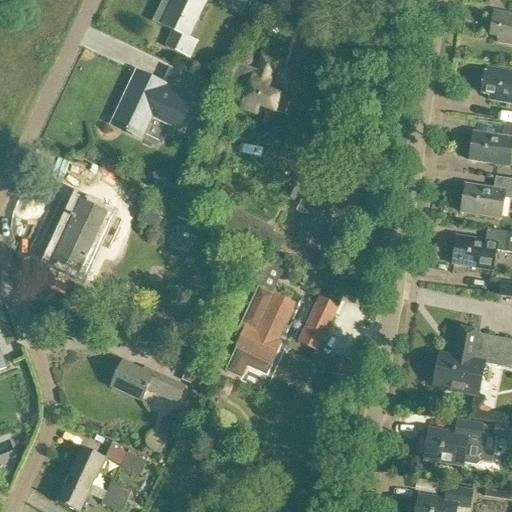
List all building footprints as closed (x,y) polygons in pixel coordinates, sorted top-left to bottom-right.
[(207,2),(203,0),(173,0),(160,28),(174,35),(167,50),(191,61),(198,44),(189,40),(207,2)] [(234,0),(222,0),(219,6),(241,16),(246,5),(234,0)] [(511,15),(497,13),(496,18),(493,18),(490,37),(498,38),(497,44),(511,46),(511,15)] [(276,64),(261,59),(256,72),(237,65),(234,74),(226,93),(246,100),(242,111),(255,116),(258,107),(275,113),(284,116),(290,101),(281,97),(266,91),(276,64)] [(511,106),(511,74),(486,69),(485,75),(485,74),(481,95),(489,96),(488,102),(511,106)] [(110,127),(123,133),(143,142),(154,120),(180,132),(193,105),(197,107),(206,87),(170,70),(163,85),(135,72),(110,127)] [(511,169),(511,128),(504,127),(502,139),(473,134),(469,162),(511,169)] [(280,158),(310,169),(313,160),(283,149),(280,158)] [(102,248),(95,245),(108,217),(102,214),(114,189),(82,173),(76,186),(87,191),(54,263),(53,262),(80,275),(87,262),(99,263),(102,248)] [(170,176),(154,180),(157,192),(173,189),(170,176)] [(504,200),(511,201),(511,181),(495,179),(494,191),(465,186),(461,214),(501,220),(504,200)] [(339,211),(307,196),(286,241),(317,256),(339,211)] [(227,225),(279,252),(286,239),(274,233),(275,230),(235,209),(227,225)] [(142,210),(136,222),(154,230),(160,217),(142,210)] [(181,210),(178,219),(201,228),(204,220),(181,210)] [(496,252),(506,254),(511,254),(511,234),(487,231),(485,243),(457,238),(452,266),(492,273),(496,252)] [(279,271),(285,255),(274,251),(267,268),(278,273),(279,271)] [(498,297),(511,298),(511,285),(501,284),(498,297)] [(272,297),(259,291),(237,339),(241,341),(238,349),(238,350),(227,374),(242,381),(248,368),(266,376),(271,365),(272,366),(281,346),(278,345),(295,308),(272,297)] [(339,310),(320,301),(300,345),(318,354),(339,310)] [(485,365),(511,370),(511,341),(478,335),(479,333),(458,329),(452,358),(440,355),(433,389),(478,398),(485,365)] [(123,364),(110,388),(141,403),(147,391),(177,406),(185,389),(169,381),(144,370),(142,373),(123,364)] [(188,369),(183,381),(203,389),(207,377),(188,369)] [(482,427),(457,423),(455,436),(428,432),(427,441),(424,440),(423,452),(425,452),(424,461),(440,464),(440,467),(451,468),(451,466),(463,467),(463,465),(477,467),(482,464),(484,449),(480,443),(482,427)] [(511,425),(496,423),(493,440),(511,443),(511,425)] [(105,460),(140,477),(147,463),(112,446),(105,460)] [(82,449),(69,476),(92,487),(105,460),(82,449)] [(92,487),(69,476),(56,503),(74,511),(80,511),(88,496),(92,487)] [(113,483),(108,494),(128,503),(133,492),(113,483)] [(456,511),(457,508),(469,510),(472,493),(447,489),(445,502),(418,497),(417,507),(414,506),(413,511),(456,511)] [(103,503),(103,505),(118,511),(123,511),(128,503),(108,494),(103,503)]
